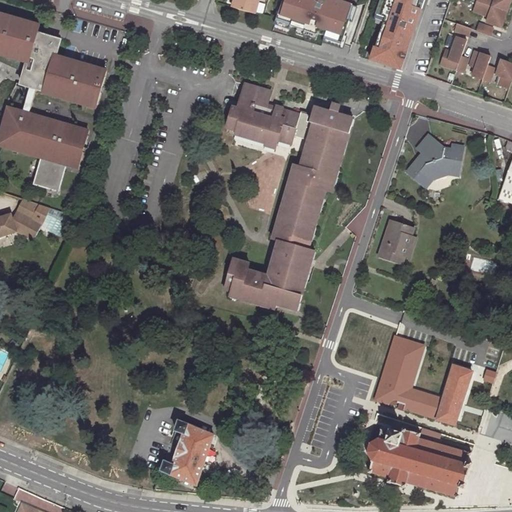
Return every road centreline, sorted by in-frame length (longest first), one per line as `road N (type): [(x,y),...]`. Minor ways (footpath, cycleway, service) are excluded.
road 1 (residential): [(275,511),(411,88)]
road 2 (secondary): [(171,511),(103,502),(0,459)]
road 3 (residential): [(198,25),(347,70)]
